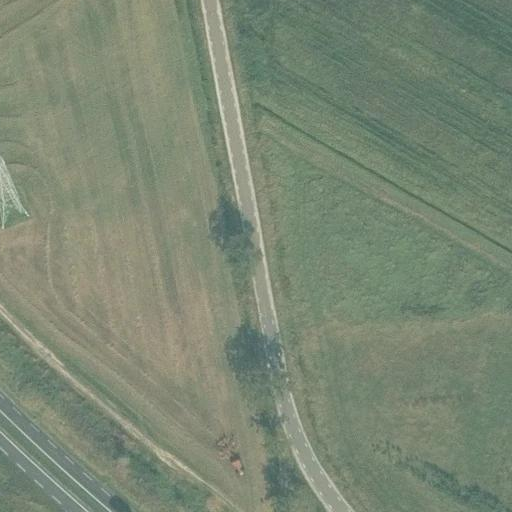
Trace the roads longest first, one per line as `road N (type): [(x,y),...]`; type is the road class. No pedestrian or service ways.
road 1 (residential): [(340,511),(311,472),(279,389),(212,0)]
road 2 (track): [(0,308),(159,456),(232,511)]
road 3 (primary): [(118,511),(0,406)]
